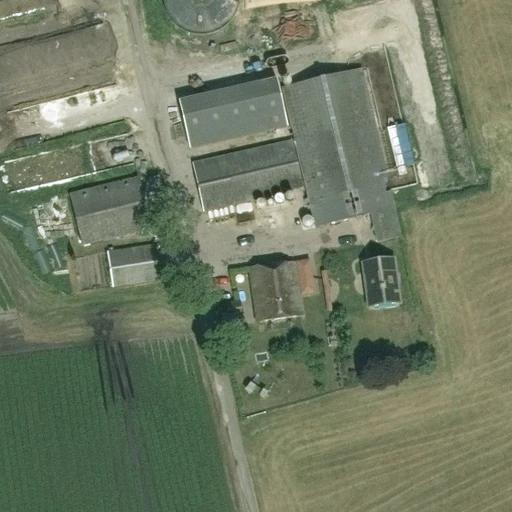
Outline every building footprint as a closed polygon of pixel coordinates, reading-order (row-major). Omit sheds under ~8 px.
[(173,21),(182,28),(194,33),(206,33),(218,30),(228,23),(235,13),(239,1),(238,0),(164,0),(164,1),(167,11),(173,21)] [(316,228),(370,215),(377,243),(400,238),(394,210),(361,70),(283,89),(295,142),(316,228)] [(278,80),(179,103),(190,150),(288,127),(278,80)] [(292,143),(193,165),(204,212),(303,189),(292,143)] [(139,180),(70,197),(82,245),(151,228),(139,180)] [(295,208),(256,211),(258,233),(297,230),(295,208)] [(159,280),(154,247),(106,255),(111,288),(159,280)] [(399,304),(394,260),(363,264),(368,308),(399,304)] [(258,323),(302,317),(294,264),(250,269),(258,323)]
